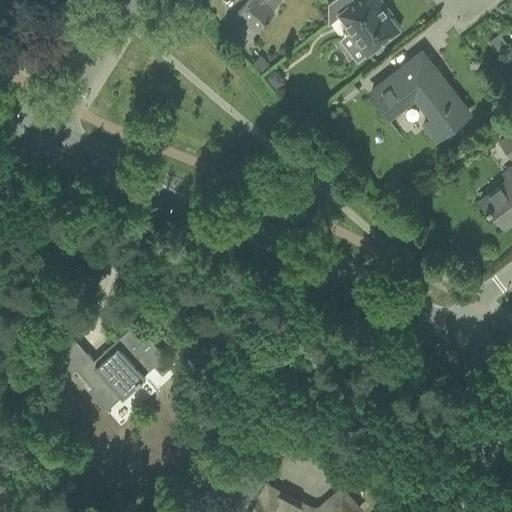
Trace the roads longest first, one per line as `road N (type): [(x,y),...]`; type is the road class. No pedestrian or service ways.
road 1 (tertiary): [(453,332),(46,130)]
road 2 (residential): [(273,420),(128,262),(0,204)]
road 3 (unclassified): [(46,130),(136,0)]
